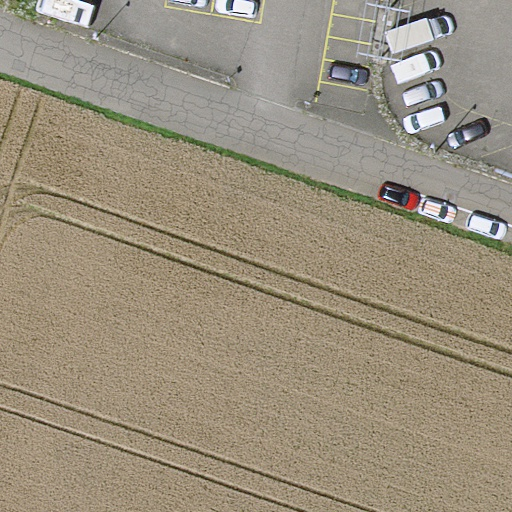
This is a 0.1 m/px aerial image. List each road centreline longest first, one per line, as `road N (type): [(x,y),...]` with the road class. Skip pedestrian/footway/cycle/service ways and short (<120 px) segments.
road 1 (residential): [(0,36),(511,211)]
road 2 (unknown): [(265,130),(289,2)]
